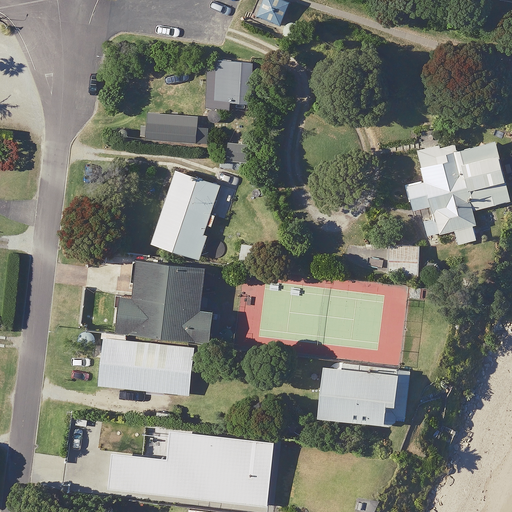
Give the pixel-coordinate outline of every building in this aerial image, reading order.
[(288,0),(259,0),(254,15),(278,25),(288,0)] [(251,104),(252,80),(250,80),(251,64),(217,62),(214,101),(251,104)] [(509,201),(495,141),(456,150),(454,142),(416,151),(422,180),(404,184),(410,210),(428,206),(432,221),(423,223),(428,243),(442,240),(440,233),(453,230),(456,244),(476,239),(469,210),(509,201)] [(211,229),(216,214),(212,213),(221,186),(175,170),(150,243),(200,260),(209,235),(205,234),(207,227),(211,229)] [(258,245),(241,244),(239,263),(257,265),(258,245)] [(417,246),(388,245),(387,275),(416,276),(417,246)] [(205,270),(139,263),(135,300),(123,298),(119,332),(210,342),(213,314),(200,313),(205,270)] [(193,347),(103,337),(98,384),(188,394),(193,347)] [(408,370),(323,362),(318,418),(403,426),(408,370)] [(170,463),(171,464),(180,465),(179,475),(193,476),(191,498),(224,502),(224,504),(242,506),(242,503),(260,505),(262,488),(277,490),(281,444),(182,434),(181,444),(174,444),(172,444),(171,445),(170,446),(168,448),(168,449),(167,451),(166,452),(166,454),(166,455),(167,457),(167,459),(168,460),(168,462),(170,463)]
